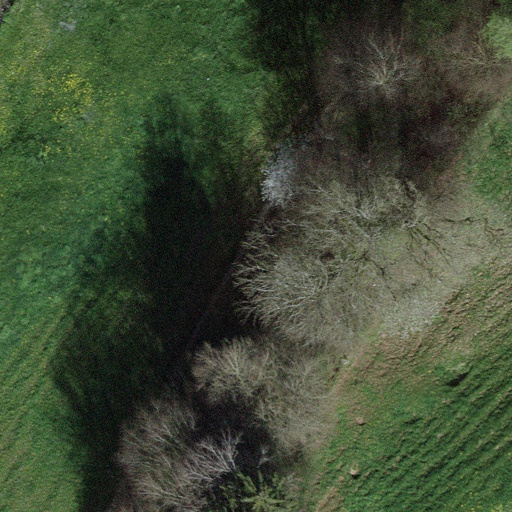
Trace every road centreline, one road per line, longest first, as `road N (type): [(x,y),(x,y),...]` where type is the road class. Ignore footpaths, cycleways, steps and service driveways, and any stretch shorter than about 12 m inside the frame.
road 1 (track): [(118,511),(229,280),(418,0)]
road 2 (track): [(0,336),(343,0)]
